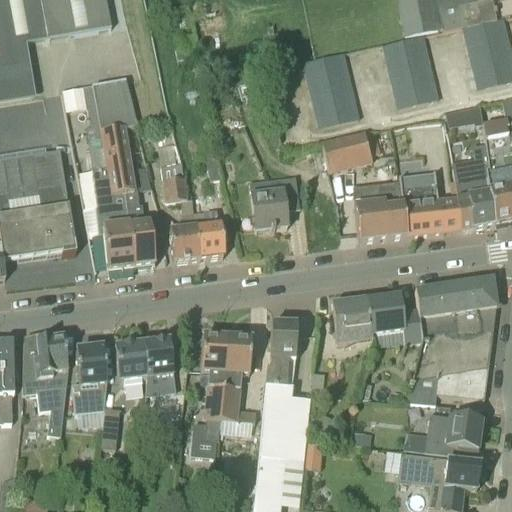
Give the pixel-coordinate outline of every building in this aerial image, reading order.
[(104,0),(0,0),(0,108),(35,102),(25,48),(111,33),(104,0)] [(437,34),(429,0),(394,0),(403,41),(437,34)] [(434,0),(442,37),(461,33),(481,28),(496,24),(491,3),(478,6),(476,0),(434,0)] [(484,40),(504,35),(501,23),(496,24),(481,28),(484,40)] [(484,40),(481,28),(461,33),(464,45),(484,40)] [(487,52),(507,48),(504,35),(484,40),(487,52)] [(484,40),(464,45),(467,57),(487,52),(484,40)] [(424,53),(421,41),(401,46),(404,58),(424,53)] [(404,58),(401,46),(381,50),(384,63),(404,58)] [(490,65),(511,60),(507,48),(487,52),(490,65)] [(487,52),(467,57),(470,70),(490,65),(487,52)] [(407,71),(428,66),(424,53),(404,58),(407,71)] [(342,58),(322,63),(324,74),(344,69),(342,58)] [(404,58),(384,63),(387,76),(407,71),(404,58)] [(493,77),(511,72),(511,65),(511,60),(490,65),(493,77)] [(324,74),(322,63),(301,68),(304,79),(324,74)] [(490,65),(470,70),(473,82),(493,77),(490,65)] [(410,84),(431,79),(428,66),(407,71),(410,84)] [(344,69),(324,74),(327,85),(347,80),(344,69)] [(407,71),(387,76),(390,89),(410,84),(407,71)] [(496,90),(511,85),(511,72),(493,77),(496,90)] [(324,74),(304,79),(307,90),(327,85),(324,74)] [(493,77),(473,82),(476,95),(496,90),(493,77)] [(413,96),(434,91),(431,79),(410,84),(413,96)] [(347,80),(327,85),(330,96),(350,91),(347,80)] [(410,84),(390,89),(393,101),(413,96),(410,84)] [(126,85),(90,92),(99,136),(122,132),(136,130),(126,85)] [(327,85),(307,90),(309,101),(330,96),(327,85)] [(350,91),(330,96),(332,107),(352,102),(350,91)] [(417,109),(437,104),(434,91),(413,96),(417,109)] [(106,276),(132,273),(124,198),(110,199),(103,154),(99,136),(90,92),(83,94),(89,131),(86,132),(97,246),(103,245),(106,276)] [(330,96),(309,101),(312,112),(332,107),(330,96)] [(413,96),(393,101),(396,114),(417,109),(413,96)] [(505,125),(481,130),(487,174),(485,175),(494,230),(511,226),(511,101),(501,105),(505,125)] [(352,102),(332,107),(335,118),(355,113),(352,102)] [(332,107),(312,112),(315,122),(335,118),(332,107)] [(447,131),(482,128),(480,111),(446,114),(447,131)] [(355,113),(335,118),(338,128),(358,123),(355,113)] [(317,133),(338,128),(335,118),(315,122),(317,133)] [(400,197),(406,242),(459,236),(455,205),(452,206),(442,125),(403,130),(413,211),(407,212),(405,197),(400,197)] [(103,154),(110,199),(124,198),(132,273),(153,271),(148,230),(143,230),(140,212),(137,212),(135,193),(132,194),(130,183),(122,132),(99,136),(103,154)] [(172,268),(199,265),(192,219),(191,205),(186,206),(179,162),(170,133),(155,134),(164,209),(180,208),(183,235),(168,236),(172,268)] [(327,178),(370,167),(369,161),(378,159),(373,136),(320,149),(327,178)] [(74,257),(68,217),(59,156),(0,164),(0,262),(1,268),(2,268),(74,257)] [(216,159),(203,163),(209,186),(222,183),(216,159)] [(133,183),(130,183),(132,194),(135,193),(148,192),(143,170),(132,172),(133,183)] [(459,236),(494,230),(485,175),(452,180),(455,205),(459,236)] [(286,233),(284,217),(283,209),(297,207),(294,182),(264,186),(265,199),(250,201),(254,235),(270,233),(270,237),(273,237),(273,235),(286,233)] [(381,193),(365,195),(367,210),(353,211),(358,248),(406,242),(400,197),(386,199),(385,194),(381,195),(381,193)] [(216,217),(192,219),(199,265),(222,263),(216,217)] [(413,297),(416,315),(417,324),(494,313),(490,285),(413,297)] [(397,300),(366,305),(371,344),(402,340),(403,349),(421,346),(417,324),(416,315),(400,317),(397,300)] [(330,309),(336,349),(371,344),(366,305),(366,304),(364,304),(364,305),(330,309)] [(483,406),(494,313),(417,324),(421,346),(405,408),(434,411),(435,400),(483,406)] [(277,511),(290,393),(286,392),(286,364),(294,365),(295,329),(270,328),(269,373),(265,373),(264,390),(252,511),(277,511)] [(217,447),(218,438),(225,343),(215,342),(214,338),(206,338),(205,342),(201,341),(201,342),(199,389),(202,392),(207,392),(204,424),(205,425),(204,433),(192,432),(190,459),(213,461),(215,447),(217,447)] [(235,343),(225,343),(218,438),(234,439),(235,428),(253,429),(254,419),(236,417),(239,379),(248,380),(249,344),(246,344),(245,340),(237,340),(235,343)] [(0,429),(11,429),(10,401),(13,401),(11,342),(0,342),(0,429)] [(59,442),(62,414),(66,377),(62,342),(23,347),(21,401),(35,399),(38,417),(48,416),(46,440),(59,442)] [(168,345),(141,349),(146,383),(145,395),(173,391),(168,345)] [(146,383),(141,349),(131,350),(127,347),(124,351),(113,352),(118,386),(123,386),(123,390),(141,387),(141,384),(146,383)] [(102,416),(103,414),(105,388),(102,354),(75,357),(78,389),(70,390),(74,419),(102,416)] [(311,377),(309,399),(320,400),(322,378),(311,377)] [(103,414),(102,416),(98,453),(114,455),(119,415),(103,414)] [(480,427),(460,425),(448,423),(428,421),(423,458),(455,462),(457,452),(476,455),(480,427)] [(318,475),(319,450),(305,449),(304,475),(318,475)] [(416,480),(414,489),(430,491),(427,511),(459,511),(462,494),(475,496),(479,469),(400,459),(397,478),(416,480)]
